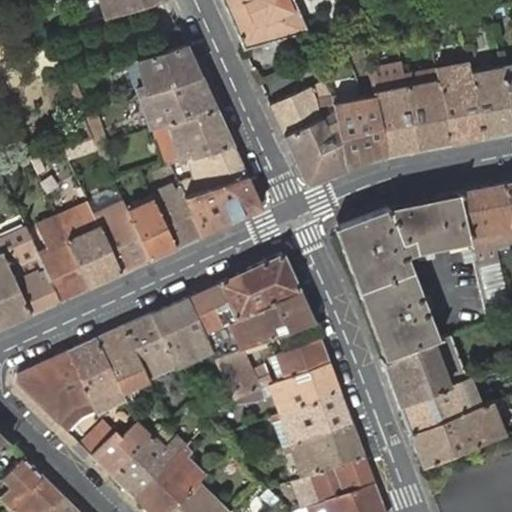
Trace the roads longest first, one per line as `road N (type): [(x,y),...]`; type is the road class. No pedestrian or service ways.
road 1 (tertiary): [(294,214),(0,346)]
road 2 (residential): [(412,511),(294,214)]
road 3 (residential): [(294,214),(196,0)]
road 4 (tertiary): [(511,154),(396,177),(294,214)]
road 5 (residential): [(0,406),(108,511)]
